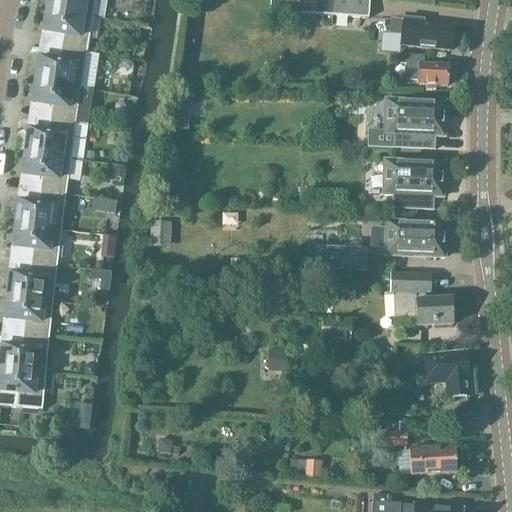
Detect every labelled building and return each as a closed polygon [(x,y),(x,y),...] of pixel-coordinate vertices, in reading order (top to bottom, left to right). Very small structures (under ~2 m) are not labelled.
[(95,0),(49,0),(47,12),(92,19),(95,0)] [(384,23),(386,1),(370,0),(269,0),(269,4),(285,6),(284,16),(313,18),(314,16),(331,18),(384,23)] [(86,55),(92,19),(47,12),(43,35),(44,35),(45,34),(62,37),(60,50),(86,55)] [(452,29),(422,27),(423,23),(403,20),(402,26),(391,25),(390,35),(401,36),(400,48),(449,53),(450,49),(453,47),(453,41),(451,38),(452,29)] [(86,55),(60,50),(58,64),(40,61),(40,60),(39,60),(35,83),(81,90),(86,55)] [(423,59),(398,58),(398,66),(406,66),(405,83),(417,83),(417,87),(447,88),(448,67),(422,67),(423,59)] [(81,90),(35,83),(32,106),(33,107),(33,106),(51,108),(49,122),(76,125),(81,90)] [(392,137),(396,137),(396,148),(392,148),(392,149),(436,151),(436,149),(432,149),(432,138),(436,138),(444,138),(444,127),(445,127),(445,108),(445,105),(438,104),(393,102),(386,102),(385,115),(385,123),(384,136),(392,136),(392,137)] [(76,125),(49,122),(47,135),(29,133),(30,132),(28,132),(25,155),(71,161),(76,125)] [(71,161),(25,155),(22,178),(23,178),(23,177),(41,180),(39,193),(66,197),(71,161)] [(392,163),(384,163),(384,176),(383,183),(384,183),(383,197),(391,197),(395,197),(394,209),(390,208),(390,210),(434,212),(434,210),(430,210),(431,199),(435,199),(443,199),(443,187),(444,169),(444,165),(436,165),(392,163)] [(183,175),(167,174),(165,202),(182,203),(183,175)] [(66,197),(39,193),(37,207),(20,205),(20,204),(18,204),(15,227),(61,232),(66,197)] [(394,224),(386,224),(386,237),(385,237),(385,244),(385,257),(392,258),(437,260),(437,259),(444,260),(445,252),(446,234),(445,234),(446,226),(438,226),(438,225),(394,224)] [(170,237),(171,225),(151,225),(150,249),(164,249),(164,237),(170,237)] [(61,232),(15,227),(13,250),(14,250),(14,249),(32,252),(30,265),(57,268),(61,232)] [(365,252),(317,250),(316,270),(364,272),(365,252)] [(57,268),(30,265),(29,279),(11,277),(11,276),(10,276),(7,299),(53,304),(57,268)] [(395,321),(417,320),(417,329),(453,327),(452,301),(430,302),(430,277),(390,276),(390,295),(393,295),(395,321)] [(49,339),(53,304),(7,299),(5,322),(6,322),(6,321),(24,323),(22,337),(49,339)] [(315,321),(314,341),(350,343),(350,323),(315,321)] [(49,339),(22,337),(21,351),(3,349),(3,348),(2,348),(0,367),(0,371),(45,376),(49,339)] [(446,384),(447,400),(471,398),(466,353),(421,357),(423,386),(446,384)] [(45,376),(0,371),(0,393),(17,395),(15,410),(42,412),(45,376)] [(406,434),(370,436),(371,450),(406,448),(406,434)] [(409,452),(410,478),(457,475),(455,449),(409,452)] [(201,511),(202,508),(196,507),(197,498),(183,496),(181,511),(201,511)] [(373,497),(371,511),(463,511),(464,511),(412,507),(412,508),(400,507),(400,506),(390,506),(391,498),(373,497)]
